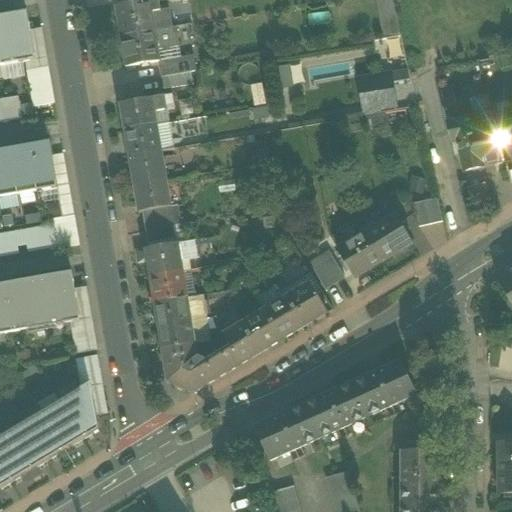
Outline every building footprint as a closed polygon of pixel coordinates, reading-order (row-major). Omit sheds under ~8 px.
[(373,0),(382,40),(400,37),(395,17),(391,0),(373,0)] [(159,1),(150,3),(155,32),(173,29),(169,11),(161,12),(159,2),(159,1)] [(120,38),(155,32),(150,3),(150,2),(149,2),(115,8),(120,38)] [(19,64),(25,63),(20,34),(30,32),(27,16),(26,16),(26,14),(16,16),(16,18),(0,20),(0,58),(1,67),(19,64)] [(173,29),(155,32),(158,51),(177,48),(174,29),(173,29)] [(42,30),(30,32),(35,62),(25,63),(26,72),(49,68),(42,30)] [(35,62),(30,32),(20,34),(25,63),(35,62)] [(161,62),(158,51),(155,32),(120,38),(126,69),(160,63),(161,62)] [(179,59),(177,48),(158,51),(161,62),(179,59)] [(160,63),(162,78),(190,73),(196,72),(193,57),(179,59),(161,62),(160,63)] [(26,72),(29,85),(51,81),(49,68),(26,72)] [(390,72),(357,77),(364,113),(396,108),(390,72)] [(190,73),(162,78),(164,91),(191,86),(190,73)] [(29,85),(31,96),(53,93),(51,81),(29,85)] [(55,105),(53,93),(31,96),(33,109),(55,105)] [(173,96),(165,97),(167,111),(167,113),(176,111),(173,96)] [(153,100),(155,114),(167,111),(165,97),(153,100)] [(18,100),(0,102),(0,114),(2,125),(22,121),(18,100)] [(125,132),(157,126),(155,114),(153,100),(120,105),(125,132)] [(511,117),(509,106),(492,110),(504,163),(505,164),(511,161),(511,117)] [(483,168),(504,163),(492,110),(477,113),(478,119),(448,126),(454,150),(459,149),(465,173),(483,169),(483,168)] [(167,113),(167,111),(155,114),(157,126),(169,124),(167,113)] [(365,118),(368,130),(387,127),(385,114),(365,118)] [(191,130),(189,121),(177,123),(179,132),(191,130)] [(125,132),(129,159),(162,153),(174,151),(169,124),(157,126),(125,132)] [(30,149),(36,185),(56,182),(50,146),(30,149)] [(10,153),(17,188),(36,185),(30,149),(10,153)] [(0,154),(0,191),(17,188),(10,153),(0,154)] [(129,159),(134,187),(167,182),(162,153),(129,159)] [(52,157),(63,218),(74,216),(64,155),(52,157)] [(57,189),(56,182),(36,185),(37,193),(57,189)] [(172,207),(167,182),(134,187),(139,214),(142,213),(172,208),(172,207)] [(490,204),(485,183),(464,188),(469,209),(490,204)] [(37,193),(36,185),(17,188),(18,196),(37,193)] [(0,198),(18,196),(17,188),(0,191),(0,198)] [(413,205),(419,228),(441,223),(436,199),(413,205)] [(142,213),(146,233),(174,228),(181,226),(178,206),(172,207),(172,208),(142,213)] [(344,247),(366,234),(360,223),(358,213),(333,228),(344,247)] [(54,220),(59,251),(80,247),(75,216),(54,220)] [(395,217),(366,234),(383,262),(412,245),(395,217)] [(54,226),(24,232),(27,246),(28,254),(58,249),(56,241),(56,240),(55,230),(54,226)] [(176,240),(174,228),(146,233),(148,245),(176,240)] [(18,248),(27,246),(24,232),(16,233),(18,248)] [(0,258),(19,255),(18,248),(16,233),(0,235),(0,258)] [(354,279),(383,262),(366,234),(344,247),(337,251),(354,279)] [(183,243),(179,244),(182,262),(197,259),(195,247),(184,249),(183,243)] [(179,244),(145,250),(147,264),(150,278),(183,272),(182,262),(179,244)] [(307,262),(323,288),(343,276),(327,250),(311,260),(307,262)] [(190,271),(183,272),(187,295),(194,294),(190,271)] [(188,299),(187,295),(183,272),(150,278),(154,305),(188,299)] [(511,274),(497,283),(511,307),(511,274)] [(64,325),(71,324),(66,292),(75,291),(73,276),(5,288),(13,333),(29,331),(28,327),(63,320),(64,325)] [(309,284),(286,297),(304,327),(327,313),(309,284)] [(0,335),(13,333),(5,288),(0,288),(0,335)] [(87,289),(75,291),(81,322),(71,324),(76,354),(97,350),(87,289)] [(81,322),(75,291),(66,292),(71,324),(81,322)] [(282,341),(304,327),(286,297),(264,311),(282,341)] [(157,324),(191,318),(188,304),(188,299),(154,305),(157,324)] [(202,301),(188,304),(191,318),(204,315),(202,301)] [(259,354),(282,341),(264,311),(241,324),(259,354)] [(204,315),(191,318),(194,338),(207,336),(204,315)] [(195,345),(194,338),(191,318),(157,324),(162,350),(195,345)] [(229,372),(259,354),(241,324),(223,335),(231,348),(219,355),(229,372)] [(192,395),(229,372),(219,355),(207,362),(198,358),(195,345),(162,350),(167,382),(192,395)] [(76,361),(82,392),(90,387),(96,417),(108,416),(98,356),(76,361)] [(400,362),(377,373),(392,407),(415,396),(400,362)] [(368,418),(392,407),(377,373),(352,384),(368,418)] [(343,429),(368,418),(352,384),(328,395),(343,429)] [(64,402),(61,404),(83,441),(94,435),(93,434),(99,430),(96,417),(90,387),(82,392),(64,403),(64,402)] [(319,440),(343,429),(328,395),(304,406),(319,440)] [(73,448),(83,441),(61,404),(58,406),(46,414),(46,413),(43,415),(65,451),(72,446),(73,448)] [(295,451),(319,440),(304,406),(280,417),(295,451)] [(57,455),(65,451),(43,415),(40,417),(28,424),(25,426),(48,463),(58,457),(57,455)] [(270,463),(295,451),(280,417),(254,429),(270,463)] [(38,469),(48,463),(25,426),(22,427),(23,428),(10,435),(7,436),(29,472),(37,467),(38,469)] [(21,477),(29,472),(7,436),(4,438),(5,439),(0,441),(0,464),(12,484),(22,478),(21,477)] [(499,494),(511,494),(511,445),(499,446),(499,494)] [(401,453),(401,479),(438,478),(438,453),(401,453)] [(2,491),(12,484),(0,464),(0,489),(1,489),(2,491)] [(322,480),(330,511),(359,511),(358,505),(351,479),(349,472),(322,480)] [(401,479),(401,505),(439,505),(438,478),(401,479)] [(270,495),(275,511),(299,511),(293,488),(270,495)]
